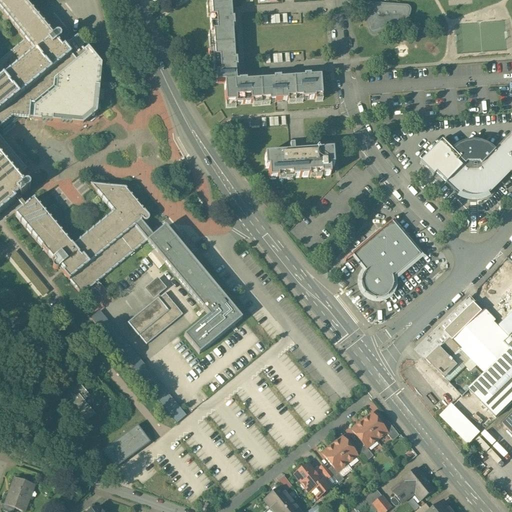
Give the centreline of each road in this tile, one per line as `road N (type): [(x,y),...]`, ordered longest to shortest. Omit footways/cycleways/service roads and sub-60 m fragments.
road 1 (secondary): [(366,360),(200,143),(133,0)]
road 2 (residential): [(473,265),(360,131),(339,0)]
road 3 (residential): [(385,383),(223,511)]
road 4 (residential): [(6,452),(172,511)]
road 5 (secondary): [(487,511),(385,383)]
road 6 (residential): [(473,265),(366,360)]
